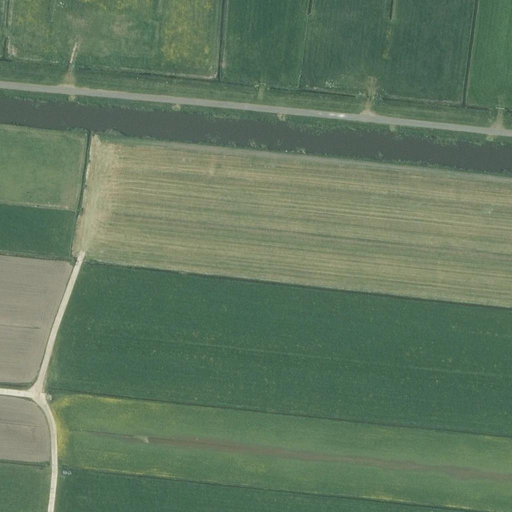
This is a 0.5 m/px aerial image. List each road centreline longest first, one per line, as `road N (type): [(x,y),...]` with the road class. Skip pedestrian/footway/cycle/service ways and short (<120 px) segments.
road 1 (unclassified): [(511,134),(0,86)]
road 2 (track): [(51,511),(52,428),(38,397),(84,250)]
